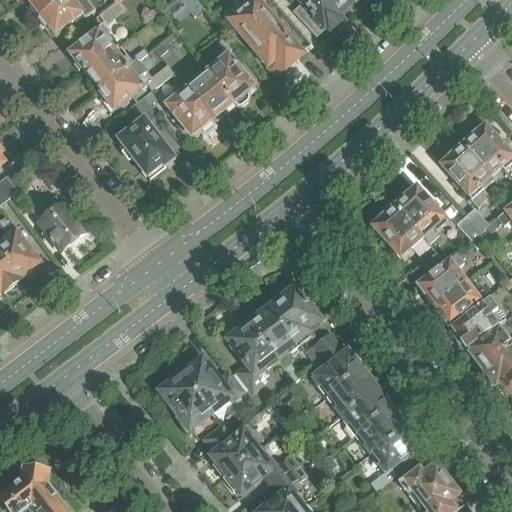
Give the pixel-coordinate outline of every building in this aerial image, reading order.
[(37,20),(61,0),(26,0),(31,5),(29,10),(37,20)] [(61,0),(37,20),(45,30),(50,29),(55,37),(81,17),(85,22),(96,14),(84,0),(61,0)] [(182,0),(182,1),(179,3),(185,10),(195,21),(205,13),(202,9),(193,0),(182,0)] [(261,8),(269,0),(247,0),(244,3),(248,7),(237,16),(233,12),(226,19),(252,50),(250,51),(267,71),(269,69),(278,81),(284,76),(286,78),(288,76),(286,73),(304,58),(261,8)] [(350,18),(349,17),(332,0),(296,0),(295,1),(303,10),(296,17),(318,41),(327,32),(330,35),(329,36),(330,37),(343,25),(343,23),(347,19),(348,20),(350,18)] [(332,0),(349,17),(354,12),(363,4),(363,0),(332,0)] [(107,29),(127,14),(119,4),(99,19),(107,29)] [(167,12),(162,16),(171,27),(176,23),(173,19),(167,12)] [(71,54),(68,56),(73,63),(72,66),(76,72),(80,71),(83,75),(86,72),(117,48),(105,31),(102,34),(100,31),(79,47),(78,46),(72,50),(73,51),(71,53),(71,54)] [(163,46),(156,52),(161,59),(168,53),(163,46)] [(86,72),(83,75),(90,84),(92,83),(98,92),(97,93),(98,93),(132,66),(117,48),(86,72)] [(137,62),(146,55),(143,51),(134,58),(137,62)] [(238,70),(239,69),(231,58),(210,76),(234,107),(235,107),(237,110),(242,111),(249,105),(250,100),(249,99),(256,94),(238,70)] [(168,69),(152,82),(137,62),(132,66),(98,93),(100,96),(98,100),(109,114),(120,106),(120,107),(126,103),(125,102),(135,95),(137,98),(141,94),(139,91),(147,85),(153,94),(175,77),(168,69)] [(191,79),(182,86),(188,93),(213,124),(234,107),(210,76),(197,86),(191,79)] [(215,127),(213,124),(188,93),(167,110),(175,121),(177,119),(195,143),(201,137),(208,138),(215,133),(215,127)] [(152,110),(161,103),(155,95),(146,102),(152,110)] [(158,118),(152,110),(146,102),(133,112),(138,118),(131,123),(136,130),(119,143),(149,184),(177,163),(168,151),(167,152),(154,135),(155,135),(148,126),(158,118)] [(471,136),(460,147),(491,180),(502,170),(505,173),(511,166),(511,158),(486,129),(474,140),(471,136)] [(453,159),(442,169),(451,180),(456,185),(460,190),(472,203),(471,204),(479,212),(491,201),(483,193),(493,183),(491,180),(460,147),(450,156),(453,159)] [(6,181),(0,186),(0,190),(9,203),(10,205),(18,199),(17,196),(25,190),(28,188),(17,174),(6,181)] [(0,190),(0,210),(9,203),(0,190)] [(403,198),(392,207),(423,242),(434,232),(437,236),(448,226),(436,212),(431,207),(427,202),(417,191),(406,201),(403,198)] [(63,254),(85,237),(59,202),(49,210),(47,208),(43,211),(39,206),(32,212),(63,254)] [(385,220),(373,231),(404,265),(414,257),(411,253),(423,242),(392,207),(381,217),(385,220)] [(488,229),(486,230),(491,237),(503,228),(504,230),(508,228),(511,224),(511,209),(500,218),(492,224),(488,229)] [(480,237),(488,229),(474,213),(465,221),(480,237)] [(34,274),(43,267),(6,221),(0,225),(0,227),(8,238),(0,244),(0,252),(23,283),(24,282),(26,282),(33,277),(34,274)] [(472,246),(477,240),(480,237),(465,221),(456,229),(472,246)] [(478,253),(483,248),(477,240),(472,246),(478,253)] [(0,292),(3,297),(23,283),(0,252),(0,292)] [(446,267),(439,259),(437,258),(411,277),(419,288),(446,267)] [(458,272),(465,266),(459,258),(446,267),(419,288),(427,299),(426,302),(430,307),(434,307),(436,309),(467,284),(458,272)] [(451,329),(482,305),(467,284),(436,309),(436,310),(436,314),(440,320),(444,320),(451,329)] [(307,306),(306,307),(293,290),(278,302),(280,305),(272,311),(285,327),(284,328),(287,332),(289,332),(300,347),(312,338),(307,331),(321,320),(310,306),(308,308),(307,306)] [(482,305),(450,329),(460,341),(458,343),(456,346),(463,354),(466,355),(469,353),(470,355),(500,331),(499,329),(506,323),(506,318),(502,314),(496,313),(487,301),(482,305)] [(259,321),(252,327),(264,343),(264,344),(267,348),(269,348),(278,360),(279,362),(280,363),(284,368),(287,372),(293,368),(293,361),(289,356),(300,347),(289,332),(287,332),(284,328),(285,327),(272,311),(271,311),(270,309),(257,318),(259,321)] [(228,345),(227,345),(243,366),(247,367),(248,369),(239,377),(242,381),(254,397),(264,390),(265,389),(261,384),(269,378),(266,374),(280,363),(279,362),(278,360),(269,348),(267,348),(264,344),(264,343),(252,327),(251,327),(249,324),(233,336),(236,339),(228,345)] [(484,373),(511,352),(511,346),(500,331),(470,355),(477,364),(476,367),(480,372),(482,371),(484,373)] [(340,347),(336,342),(333,338),(308,357),(315,366),(340,347)] [(353,363),(341,348),(340,347),(315,366),(312,368),(315,372),(307,378),(326,403),(367,372),(356,359),(355,359),(356,360),(353,363)] [(511,352),(484,373),(491,382),(490,384),(495,390),(497,390),(498,392),(511,380),(511,352)] [(230,376),(220,384),(204,364),(198,369),(195,366),(181,376),(213,418),(233,402),(235,405),(246,397),(230,376)] [(293,368),(287,372),(296,383),(302,379),(293,368)] [(376,386),(377,385),(367,372),(326,403),(341,422),(377,394),(372,388),(375,385),(376,386)] [(213,418),(181,376),(180,375),(171,382),(174,386),(161,395),(180,420),(177,422),(177,421),(174,424),(185,439),(213,418)] [(511,380),(498,392),(507,403),(509,402),(511,405),(511,380)] [(386,399),(383,401),(377,394),(341,422),(355,440),(395,409),(386,398),(385,398),(386,399)] [(405,424),(406,424),(395,409),(355,440),(366,455),(369,459),(387,446),(388,447),(393,443),(392,441),(405,431),(401,426),(404,424),(405,424)] [(259,417),(250,424),(254,430),(263,423),(259,417)] [(419,444),(421,443),(409,428),(408,429),(409,430),(407,432),(405,431),(392,441),(393,443),(388,447),(387,446),(369,459),(371,461),(371,460),(385,478),(385,479),(401,467),(404,468),(409,464),(410,460),(421,451),(416,445),(419,443),(419,444)] [(211,439),(204,444),(212,455),(232,439),(224,429),(222,430),(211,439)] [(243,466),(262,452),(247,432),(237,440),(234,437),(232,439),(212,455),(214,458),(210,461),(215,467),(212,470),(222,483),(244,467),(243,466)] [(309,434),(303,439),(307,445),(313,441),(309,434)] [(316,441),(309,447),(314,454),(321,449),(316,441)] [(244,467),(222,483),(232,496),(235,493),(242,502),(262,486),(268,494),(295,473),(298,470),(290,460),(286,463),(276,471),(262,452),(244,466),(244,467)] [(330,459),(322,466),(329,475),(337,469),(330,459)] [(437,468),(433,471),(429,466),(401,488),(410,501),(413,499),(420,508),(450,485),(447,481),(448,478),(443,472),(440,471),(437,468)] [(306,480),(300,473),(298,470),(268,494),(275,502),(262,511),(304,511),(308,510),(300,499),(303,496),(296,488),(306,480)] [(382,481),(371,489),(376,496),(380,493),(387,487),(397,479),(393,473),(385,479),(385,478),(382,481)] [(50,477),(25,474),(23,486),(1,503),(4,508),(0,511),(70,511),(66,506),(62,508),(49,490),(50,477)] [(451,486),(450,485),(420,508),(423,511),(461,511),(464,510),(458,502),(461,499),(459,496),(458,493),(455,487),(451,486)]
